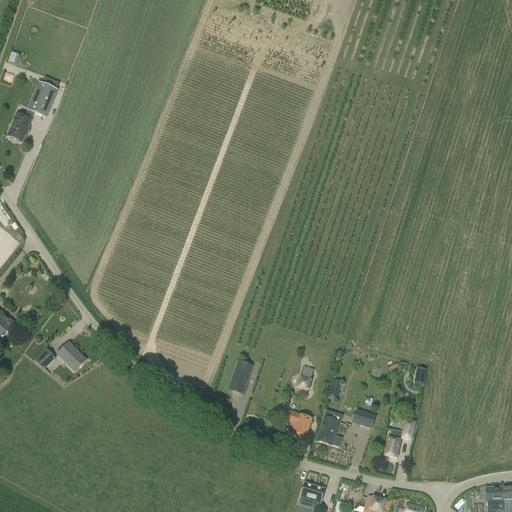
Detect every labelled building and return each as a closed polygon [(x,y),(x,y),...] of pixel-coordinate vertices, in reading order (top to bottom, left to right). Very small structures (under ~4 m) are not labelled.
[(13,52),(10,62),(18,64),(21,55),(13,52)] [(31,122),(34,114),(46,120),(58,91),(39,83),(27,112),(29,112),(26,119),(17,116),(8,137),(22,144),(31,122)] [(0,343),(15,325),(0,313),(0,343)] [(69,345),(57,356),(74,373),(86,362),(69,345)] [(43,371),(56,359),(46,350),(34,362),(41,369),(43,371)] [(243,396),(253,368),(237,362),(228,391),(243,396)] [(311,381),(314,371),(304,368),(301,378),(311,381)] [(425,371),(417,370),(414,384),(423,385),(425,371)] [(296,390),(297,390),(296,394),(305,397),(306,393),(309,393),(312,381),(299,378),(296,390)] [(335,380),(328,398),(337,402),(344,384),(335,380)] [(356,412),(353,424),(372,430),(376,418),(356,412)] [(285,423),(293,425),(290,434),(306,439),(312,420),(289,413),(285,423)] [(334,438),(336,432),(337,432),(340,424),(331,421),(333,415),(326,413),(317,442),(331,447),(339,449),(342,440),(334,438)] [(388,440),(384,456),(396,459),(400,442),(399,442),(399,440),(411,442),(414,424),(405,422),(403,434),(391,432),(389,440),(388,440)] [(328,490),(306,484),(304,492),(303,496),(325,502),(328,490)] [(504,508),(503,507),(503,503),(504,503),(503,488),(485,489),(486,503),(487,503),(487,511),(502,511),(503,511),(504,511),(504,508)] [(504,503),(503,503),(503,507),(504,508),(504,511),(503,511),(502,511),(511,511),(511,494),(511,488),(503,488),(504,503)] [(387,511),(390,504),(368,497),(363,511),(387,511)]
